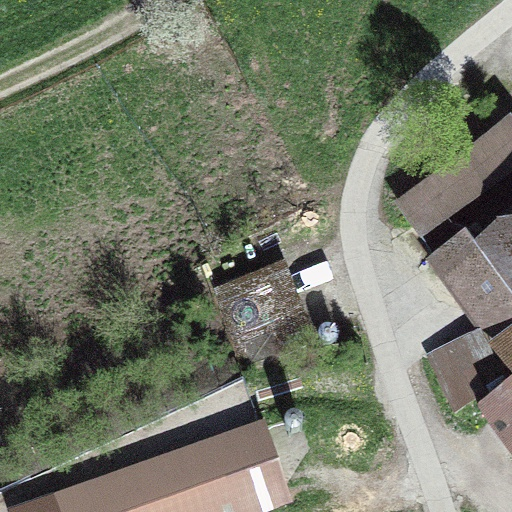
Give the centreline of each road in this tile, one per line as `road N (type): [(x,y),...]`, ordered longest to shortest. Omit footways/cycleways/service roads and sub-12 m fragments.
road 1 (track): [(442,511),(355,248),(361,201),(377,158),(422,103),(511,19)]
road 2 (track): [(0,82),(166,0)]
